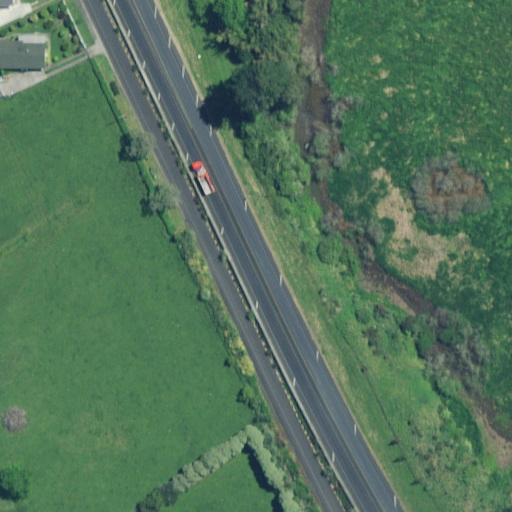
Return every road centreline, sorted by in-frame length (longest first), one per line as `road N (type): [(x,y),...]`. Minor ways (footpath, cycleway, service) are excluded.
road 1 (secondary): [(133,0),(384,511)]
road 2 (residential): [(335,511),(94,0)]
